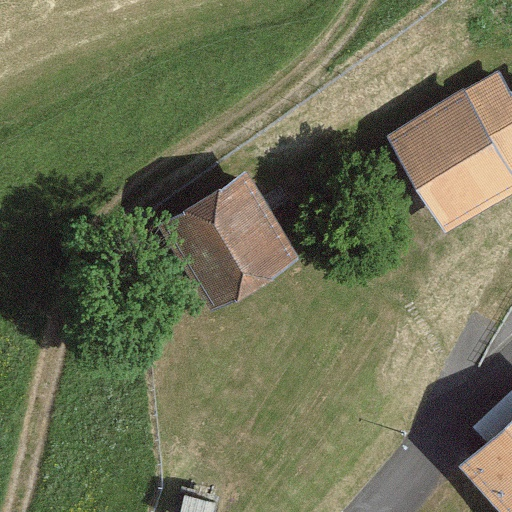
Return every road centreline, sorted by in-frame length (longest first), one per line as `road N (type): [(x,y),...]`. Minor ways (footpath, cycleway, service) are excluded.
road 1 (track): [(358,0),(345,32),(125,206),(90,258),(59,342),(16,511)]
road 2 (residential): [(511,375),(383,511)]
